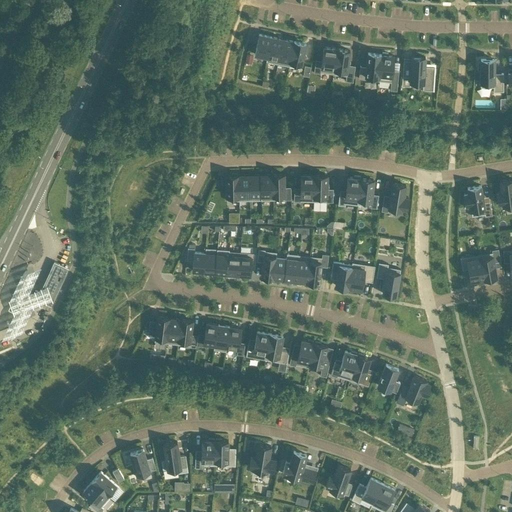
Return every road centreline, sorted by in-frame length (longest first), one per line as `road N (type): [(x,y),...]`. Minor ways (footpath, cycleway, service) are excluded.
road 1 (residential): [(442,353),(373,327),(154,280),(214,161),(358,162),(429,176)]
road 2 (residential): [(454,507),(328,446),(198,425),(115,443),(78,473),(52,511)]
road 3 (primary): [(0,267),(127,0)]
road 4 (residential): [(511,27),(375,22),(256,0)]
road 5 (residential): [(429,302),(422,253),(429,176)]
road 6 (residential): [(457,477),(442,353)]
